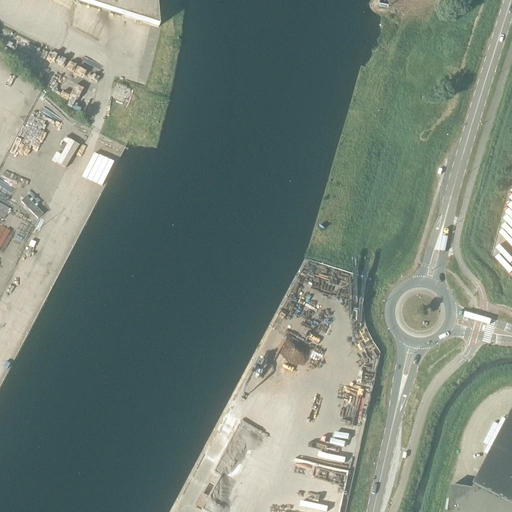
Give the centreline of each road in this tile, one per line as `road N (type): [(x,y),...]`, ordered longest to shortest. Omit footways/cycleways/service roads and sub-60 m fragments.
road 1 (primary): [(429,282),(511,2)]
road 2 (unclassified): [(392,511),(431,387),(469,349),(473,334)]
road 3 (primary): [(373,511),(411,344)]
road 4 (unclassified): [(0,335),(73,195)]
